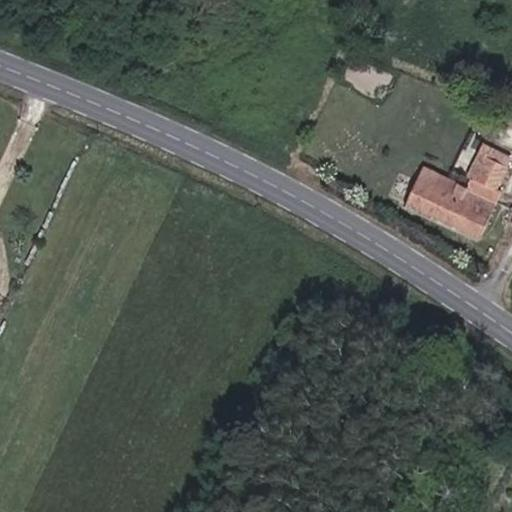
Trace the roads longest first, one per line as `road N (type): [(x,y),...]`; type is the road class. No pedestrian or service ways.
road 1 (secondary): [(0,64),(193,143),(295,196),(511,331)]
road 2 (unknown): [(510,186),(460,297)]
